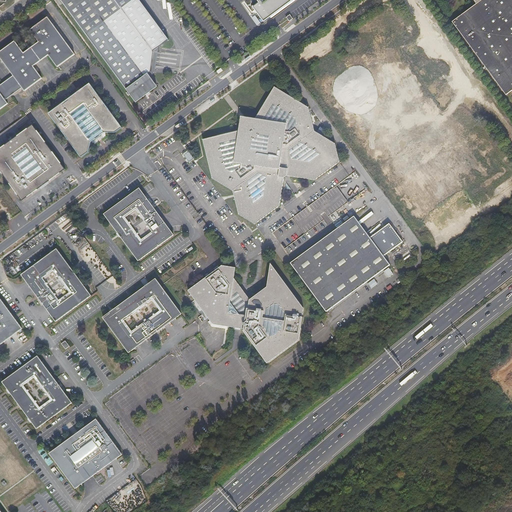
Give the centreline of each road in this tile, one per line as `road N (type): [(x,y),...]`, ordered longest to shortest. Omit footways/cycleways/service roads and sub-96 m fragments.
road 1 (tertiary): [(337,0),(0,247)]
road 2 (motorway): [(511,267),(229,504)]
road 3 (motorway): [(256,506),(511,291)]
